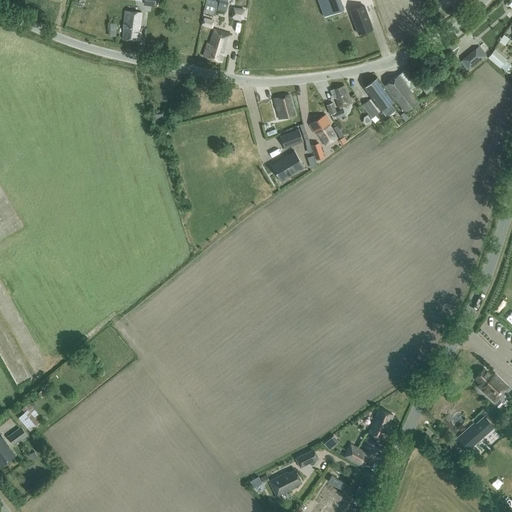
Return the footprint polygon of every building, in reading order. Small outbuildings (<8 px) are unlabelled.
[(205,0),(205,1),(203,12),(215,15),(217,7),(218,1),(214,0),(205,0)] [(223,0),(219,0),(217,8),(225,10),(227,1),(223,0)] [(339,0),(317,0),(324,16),(343,9),(339,0)] [(372,28),(364,5),(350,10),(358,33),(372,28)] [(230,17),(243,19),(245,9),(232,6),(230,17)] [(125,10),(123,38),(139,40),(140,30),(139,30),(141,12),(125,10)] [(212,28),(214,21),(204,18),(202,24),(212,28)] [(229,33),(214,28),(210,43),(207,42),(203,55),(221,60),(229,33)] [(460,45),(464,50),(470,45),(466,40),(460,45)] [(477,46),(461,59),(469,68),(484,56),(477,46)] [(507,59),(494,49),(488,56),(500,67),(507,59)] [(385,84),(405,111),(419,101),(415,96),(420,92),(404,70),(398,74),(385,84)] [(434,72),(419,81),(426,93),(441,84),(434,72)] [(364,87),(372,97),(381,110),(395,99),(378,77),(364,87)] [(352,102),(345,84),(331,90),(334,97),(335,97),(339,107),(352,102)] [(274,98),(280,119),(295,114),(289,94),(274,98)] [(369,99),(361,104),(371,117),(378,112),(369,99)] [(327,105),(330,114),(334,112),(336,117),(345,114),(343,109),(336,112),(332,102),(327,105)] [(310,125),(315,134),(318,132),(325,145),(337,138),(329,125),(331,124),(326,115),(310,125)] [(280,136),(285,149),(304,142),(299,129),(280,136)] [(316,160),(322,157),(324,156),(319,142),(311,144),(312,151),(316,160)] [(184,161),(193,160),(191,148),(183,150),(184,161)] [(271,165),(281,182),(304,167),(294,150),(271,165)] [(494,401),(509,387),(495,374),(493,376),(485,368),(475,378),(483,386),(481,388),(494,401)] [(41,397),(49,391),(45,386),(40,390),(37,393),(41,397)] [(41,417),(34,409),(38,407),(34,403),(31,406),(29,402),(22,408),(25,412),(34,423),(41,417)] [(378,408),(368,432),(382,438),(393,415),(378,408)] [(35,426),(34,423),(25,412),(18,417),(30,430),(35,426)] [(466,451),(493,427),(484,416),(457,440),(466,451)] [(27,435),(21,426),(7,436),(13,445),(27,435)] [(0,466),(16,456),(1,435),(0,435),(0,466)] [(349,446),(344,456),(362,466),(368,456),(349,446)] [(313,448),(296,457),(300,466),(318,457),(313,448)] [(313,471),(320,476),(326,467),(319,462),(313,471)] [(269,480),(277,495),(280,493),(279,492),(283,490),(284,491),(290,488),(289,487),(301,481),(295,469),(288,473),(287,472),(269,480)] [(310,495),(305,503),(312,508),(317,500),(310,495)]
